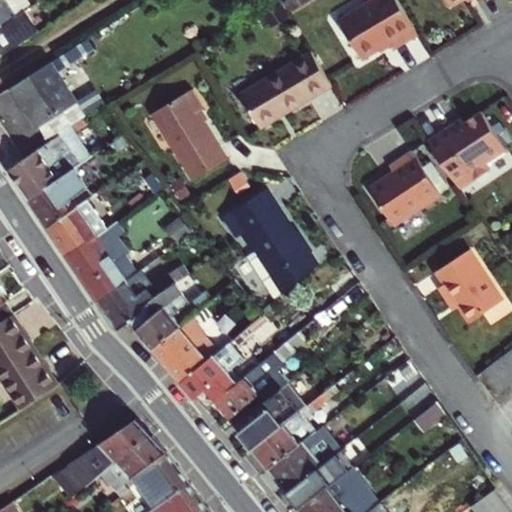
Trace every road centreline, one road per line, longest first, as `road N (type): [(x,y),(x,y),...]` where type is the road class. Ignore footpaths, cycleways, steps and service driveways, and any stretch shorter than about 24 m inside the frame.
road 1 (residential): [(511,466),(303,159),(502,37)]
road 2 (tertiary): [(0,188),(83,318),(142,380)]
road 3 (residential): [(142,380),(0,476)]
road 4 (tertiary): [(142,380),(246,511)]
